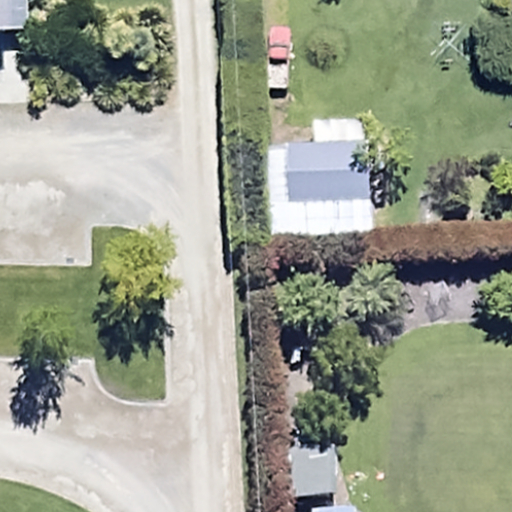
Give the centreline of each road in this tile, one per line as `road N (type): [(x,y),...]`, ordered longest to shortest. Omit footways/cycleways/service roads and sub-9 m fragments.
road 1 (unknown): [(211,511),(202,348),(179,219),(152,176),(112,151),(0,134)]
road 2 (unknown): [(6,449),(160,511)]
